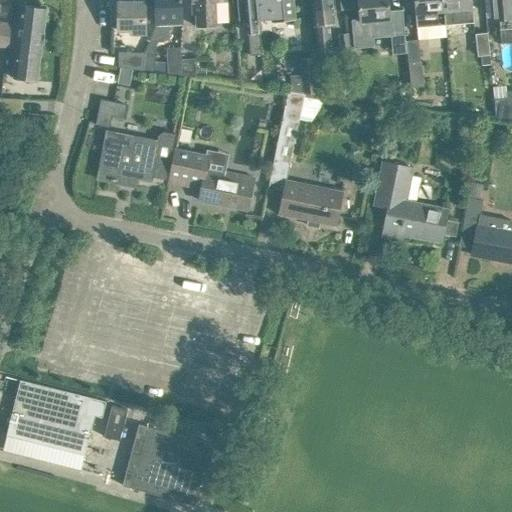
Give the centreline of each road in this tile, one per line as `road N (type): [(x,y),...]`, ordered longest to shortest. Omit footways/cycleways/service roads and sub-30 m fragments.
road 1 (residential): [(49,177),(56,208),(79,225),(511,310)]
road 2 (residential): [(88,0),(86,59),(49,177)]
road 3 (residential): [(0,324),(49,177)]
